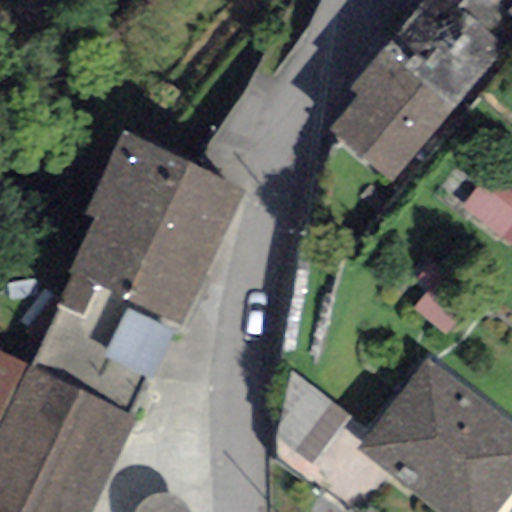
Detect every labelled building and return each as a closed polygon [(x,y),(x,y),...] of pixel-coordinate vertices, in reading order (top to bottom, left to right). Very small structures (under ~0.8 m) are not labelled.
[(511,17),(511,0),(422,0),(348,88),(359,97),(330,131),(390,182),(505,48),(494,39),(511,17)] [(242,190),(120,134),(84,212),(95,217),(56,302),(82,314),(96,285),(181,323),(242,190)] [(511,194),(488,175),(461,209),(511,249),(511,194)] [(93,511),(138,421),(0,353),(0,511),(93,511)] [(495,511),(511,491),(511,424),(426,357),(354,448),(436,511),(495,511)]
